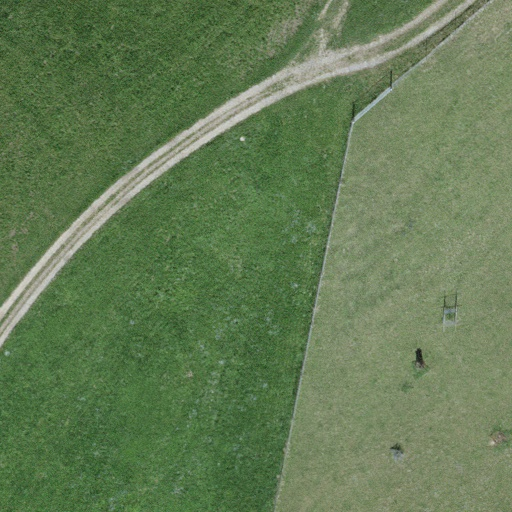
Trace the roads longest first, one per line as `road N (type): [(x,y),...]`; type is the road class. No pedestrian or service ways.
road 1 (track): [(322,70),(263,89),(108,207),(0,322)]
road 2 (track): [(453,0),(408,37),(322,70)]
